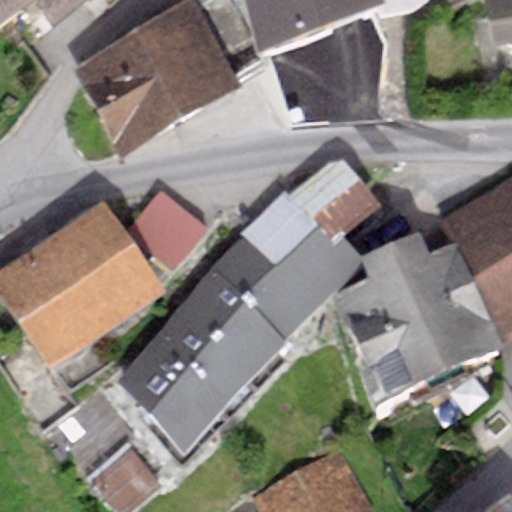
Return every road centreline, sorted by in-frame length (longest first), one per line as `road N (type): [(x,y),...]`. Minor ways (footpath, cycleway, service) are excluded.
road 1 (tertiary): [(511,137),(315,150),(13,207)]
road 2 (residential): [(13,207),(8,185),(22,146),(64,67),(138,0)]
